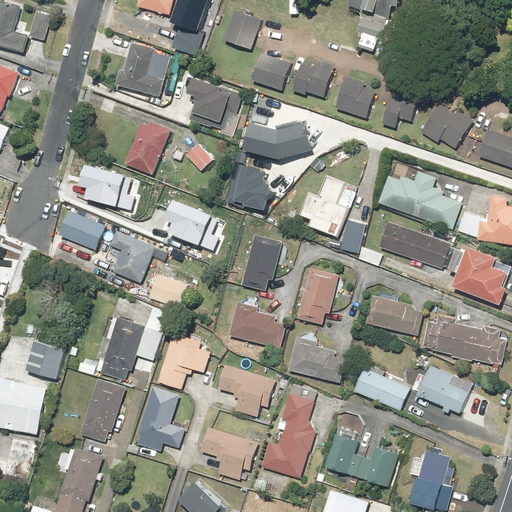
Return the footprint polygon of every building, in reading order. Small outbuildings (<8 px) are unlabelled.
[(172,0),(136,0),(136,2),(169,13),(172,0)] [(178,0),(171,22),(183,26),(175,47),(195,55),(204,32),(197,30),(207,0),(178,0)] [(398,0),(347,0),(346,5),(367,12),(360,32),(384,40),(398,0)] [(2,1),(0,8),(0,47),(27,55),(32,37),(17,33),(24,6),(2,1)] [(263,16),(236,8),(226,39),(253,47),(263,16)] [(38,16),(32,38),(47,42),(53,20),(38,16)] [(156,47),(132,39),(122,81),(145,89),(166,96),(170,78),(150,71),(156,47)] [(292,63),(266,53),(254,82),(281,92),(292,63)] [(333,70),(306,59),(291,95),(318,106),(333,70)] [(13,98),(21,74),(0,66),(0,113),(4,114),(10,97),(13,98)] [(196,91),(205,94),(196,117),(226,128),(233,108),(238,110),(245,90),(202,75),(196,91)] [(379,94),(342,79),(330,108),(368,122),(379,94)] [(397,92),(387,122),(399,126),(402,117),(415,121),(422,101),(397,92)] [(443,101),(423,132),(440,143),(444,137),(459,147),(477,121),(460,109),(459,111),(443,101)] [(172,132),(143,118),(125,157),(154,171),(172,132)] [(280,124),(258,120),(253,148),(286,154),(315,149),(308,118),(280,124)] [(0,152),(2,153),(11,129),(0,124),(0,152)] [(511,136),(485,127),(474,158),(511,171),(511,136)] [(203,143),(189,156),(205,173),(219,160),(203,143)] [(188,149),(178,147),(174,161),(184,163),(188,149)] [(88,161),(81,182),(93,186),(90,194),(130,206),(134,196),(123,193),(129,174),(88,161)] [(238,162),(229,201),(270,210),(276,184),(268,182),(271,169),(238,162)] [(401,175),(390,172),(381,202),(453,224),(462,195),(436,186),(439,178),(405,165),(401,175)] [(339,235),(356,189),(320,176),(303,222),(339,235)] [(176,198),(168,219),(179,223),(176,231),(215,247),(219,237),(209,233),(216,214),(176,198)] [(511,202),(487,199),(482,237),(511,240),(511,202)] [(73,211),(63,234),(101,250),(111,227),(73,211)] [(457,238),(390,217),(380,249),(447,270),(457,238)] [(122,248),(114,270),(142,285),(156,245),(118,225),(112,243),(122,248)] [(511,284),(511,264),(503,260),(504,255),(476,242),(463,284),(484,294),(506,304),(511,284)] [(297,269),(275,263),(279,249),(253,243),(244,282),(264,287),(260,302),(285,309),(297,269)] [(342,273),(313,267),(301,323),(330,329),(342,273)] [(201,284),(157,271),(149,299),(193,312),(201,284)] [(426,307),(379,294),(372,320),(419,333),(426,307)] [(240,302),(229,335),(280,352),(291,320),(240,302)] [(149,320),(121,313),(105,371),(132,379),(149,320)] [(508,332),(437,318),(433,342),(503,356),(508,332)] [(210,349),(194,343),(195,341),(172,332),(160,380),(181,388),(187,365),(204,372),(210,349)] [(349,354),(297,340),(289,369),(342,382),(349,354)] [(39,341),(31,369),(59,378),(67,349),(39,341)] [(100,363),(83,358),(78,372),(96,377),(100,363)] [(467,414),(480,382),(437,361),(424,397),(467,414)] [(417,383),(370,362),(360,389),(409,407),(417,383)] [(258,418),(265,400),(268,401),(275,393),(277,381),(275,376),(227,363),(220,388),(243,394),(237,410),(258,418)] [(128,383),(101,374),(83,431),(110,440),(128,383)] [(0,427),(39,435),(49,388),(16,381),(14,391),(0,387),(0,427)] [(271,439),(264,466),(302,482),(318,425),(310,421),(319,391),(295,381),(285,419),(296,423),(289,447),(271,439)] [(156,386),(140,433),(180,447),(187,428),(173,423),(183,394),(156,386)] [(262,442),(209,426),(201,453),(253,470),(262,442)] [(379,439),(374,460),(357,454),(360,442),(333,433),(330,447),(325,445),(321,464),(392,488),(402,447),(379,439)] [(37,442),(10,437),(3,476),(29,481),(37,442)] [(80,443),(56,511),(87,511),(108,452),(80,443)] [(427,451),(413,502),(445,510),(451,486),(446,485),(453,458),(427,451)] [(202,478),(186,496),(202,511),(222,511),(224,510),(230,509),(231,505),(202,478)] [(272,483),(258,478),(254,491),(268,495),(272,483)] [(335,488),(328,511),(370,511),(375,498),(335,488)]
